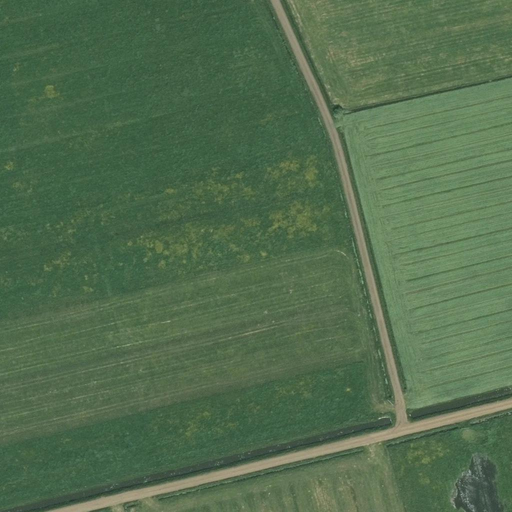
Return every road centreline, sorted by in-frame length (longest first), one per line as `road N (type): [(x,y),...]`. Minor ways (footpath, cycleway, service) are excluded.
road 1 (track): [(511,402),(55,511)]
road 2 (track): [(406,429),(333,130),(274,0)]
